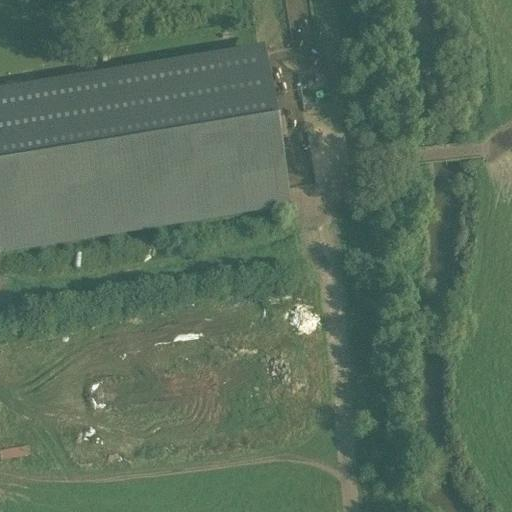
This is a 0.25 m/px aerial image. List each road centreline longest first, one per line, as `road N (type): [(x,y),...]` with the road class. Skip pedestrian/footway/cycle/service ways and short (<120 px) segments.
road 1 (track): [(350,511),(330,245),(0,300)]
road 2 (track): [(330,245),(337,168),(479,148),(511,129)]
